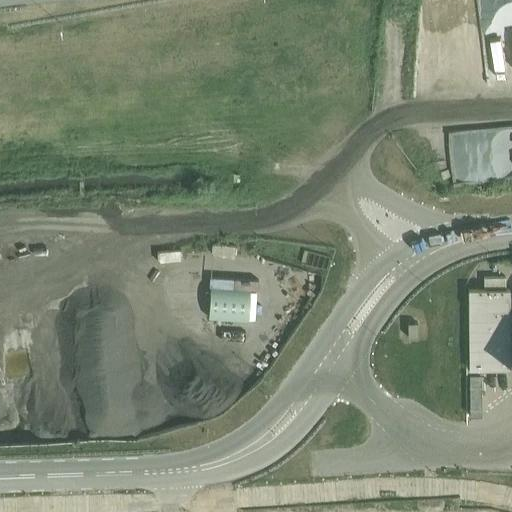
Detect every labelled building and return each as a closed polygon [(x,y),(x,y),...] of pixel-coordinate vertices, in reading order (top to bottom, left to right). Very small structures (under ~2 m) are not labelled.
[(237,241),(214,239),(212,251),(236,253),(237,241)] [(182,245),(159,246),(159,259),(182,258),(182,245)] [(252,285),(210,281),(207,317),(249,321),(252,285)] [(510,369),(509,288),(468,288),(469,369),(510,369)] [(417,337),(417,322),(408,323),(408,337),(417,337)]
